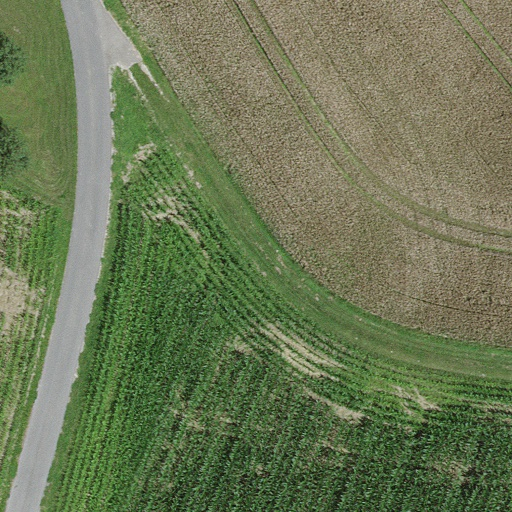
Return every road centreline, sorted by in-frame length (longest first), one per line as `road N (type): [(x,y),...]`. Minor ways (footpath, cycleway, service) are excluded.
road 1 (track): [(86,26),(304,313),(511,381)]
road 2 (unclassified): [(80,0),(95,116),(93,250),(25,511)]
